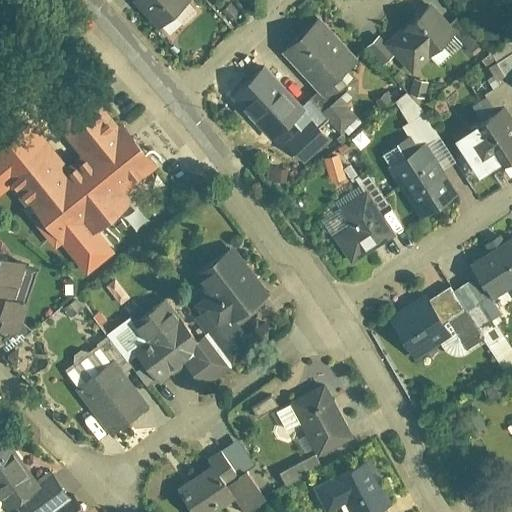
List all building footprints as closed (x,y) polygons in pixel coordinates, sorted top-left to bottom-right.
[(135,0),(157,25),(185,0),(135,0)] [(232,0),(231,0),(224,7),(232,16),(240,9),(232,0)] [(460,28),(434,0),(430,0),(385,42),(394,51),(413,72),(460,28)] [(280,48),(319,90),(347,64),(359,53),(320,12),(280,48)] [(501,14),(482,18),(486,36),(504,32),(501,14)] [(383,61),(394,51),(385,42),(377,33),(366,43),(383,61)] [(232,93),(270,135),(293,114),(306,102),(268,61),(232,93)] [(319,90),(311,98),(329,117),(341,130),(359,114),(346,100),(365,82),(347,64),(319,90)] [(410,93),(427,97),(431,79),(414,75),(410,93)] [(484,92),(495,108),(505,102),(511,97),(511,83),(508,77),(484,92)] [(126,189),(158,163),(122,119),(118,122),(92,90),(55,120),(81,152),(69,161),(32,116),(0,142),(0,193),(12,184),(32,209),(30,211),(57,244),(61,240),(87,272),(116,248),(97,226),(133,197),(126,189)] [(306,102),(293,114),(311,133),(329,117),(311,98),(306,102)] [(511,155),(511,113),(505,102),(495,108),(466,127),(493,168),(511,155)] [(422,214),(459,189),(426,139),(389,163),(422,214)] [(331,178),(347,174),(340,151),(325,156),(331,178)] [(352,259),(396,231),(369,188),(340,206),(351,222),(334,232),(352,259)] [(477,273),(488,292),(511,278),(511,233),(469,258),(477,273)] [(234,315),(270,290),(235,242),(195,270),(216,299),(229,318),(234,315)] [(0,323),(18,329),(28,300),(11,294),(23,257),(0,250),(0,323)] [(454,286),(465,305),(488,292),(477,273),(454,286)] [(452,283),(430,296),(443,318),(449,315),(465,305),(454,286),(452,283)] [(390,312),(415,354),(452,333),(443,318),(430,296),(427,291),(390,312)] [(186,357),(204,344),(168,293),(134,317),(148,336),(136,345),(158,376),(186,357)] [(229,318),(216,299),(196,313),(213,337),(231,363),(256,345),(234,315),(229,318)] [(483,335),(465,305),(449,315),(467,345),(483,335)] [(488,341),(501,365),(511,359),(511,350),(502,333),(488,341)] [(204,382),(231,363),(213,337),(204,344),(186,357),(204,382)] [(76,384),(109,430),(148,403),(115,356),(76,384)] [(317,449),(318,452),(355,434),(326,378),(290,397),(317,449)] [(16,500),(42,481),(3,428),(0,429),(0,493),(9,505),(16,500)] [(224,447),(240,472),(247,467),(256,461),(241,437),(224,447)] [(214,460),(227,480),(240,472),(224,447),(224,446),(211,454),(214,460)] [(318,452),(317,449),(279,469),(286,483),(324,463),(318,452)] [(393,499),(371,454),(313,482),(326,510),(345,500),(351,511),(367,511),(387,502),(393,499)] [(177,483),(195,511),(208,511),(236,495),(227,480),(214,460),(177,483)] [(240,472),(227,480),(236,495),(245,509),(266,496),(247,467),(240,472)] [(25,511),(48,511),(73,494),(56,471),(42,481),(16,500),(25,511)] [(86,511),(73,494),(48,511),(86,511)] [(391,511),(387,502),(367,511),(391,511)]
